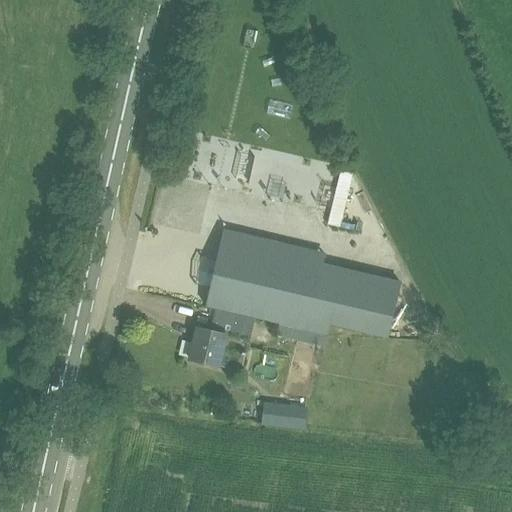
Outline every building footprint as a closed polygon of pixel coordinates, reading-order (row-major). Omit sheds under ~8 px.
[(212,149),(201,147),(200,155),(218,158),(221,137),(214,136),(212,149)] [(328,226),(334,200),(316,197),(310,222),(328,226)] [(221,240),(206,306),(216,308),(230,312),(232,302),(248,306),(246,315),(254,317),(280,323),(299,328),(327,334),(329,322),(388,336),(400,282),(342,268),(221,240)] [(298,245),(297,254),(324,257),(325,248),(298,245)] [(245,355),(254,317),(246,315),(248,306),(232,302),(230,312),(216,308),(211,330),(198,327),(190,359),(219,365),(223,349),(245,355)] [(299,328),(280,323),(278,334),(296,339),(299,328)]
